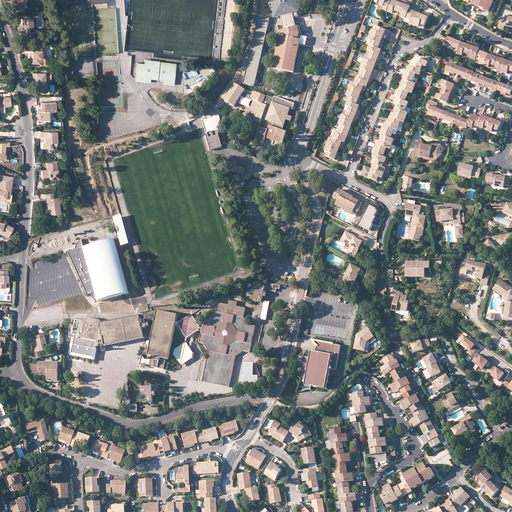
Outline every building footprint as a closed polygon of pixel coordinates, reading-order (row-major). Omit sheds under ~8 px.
[(11,0),(12,10),(22,9),(22,0),(11,0)] [(271,0),(272,2),(269,2),(271,7),(273,7),(275,15),(280,14),(281,17),(284,30),(285,34),(283,34),(282,36),(280,36),(274,69),(294,73),(300,40),(298,40),(300,33),(298,26),(296,27),(293,14),(292,11),(297,10),(295,2),(297,1),(297,0),(271,0)] [(383,10),(388,12),(392,0),(381,0),(380,5),(384,7),(383,10)] [(397,0),(397,2),(392,0),(388,12),(397,15),(398,12),(403,0),(401,0),(397,0)] [(407,2),(403,0),(398,12),(403,14),(402,17),(406,19),(411,7),(406,5),(407,2)] [(473,0),(473,1),(472,4),(485,9),(485,11),(489,13),(493,0),(473,0)] [(274,19),(281,17),(280,14),(275,15),(273,7),(271,7),(274,19)] [(415,9),(411,7),(406,19),(411,21),(409,24),(415,26),(419,14),(414,12),(415,9)] [(424,16),(419,14),(415,26),(424,29),(429,14),(425,13),(424,16)] [(270,19),(259,16),(243,84),(254,86),(270,19)] [(507,19),(501,17),(499,28),(504,29),(505,26),(511,27),(511,17),(507,16),(507,19)] [(23,19),(23,25),(23,28),(20,28),(20,33),(21,33),(22,38),(31,38),(31,27),(34,27),(33,18),(23,19)] [(373,30),(371,35),(383,39),(384,35),(387,36),(389,31),(377,27),(376,31),(373,30)] [(367,44),(370,45),(382,50),(383,45),(381,44),(383,39),(371,35),(367,44)] [(459,50),(461,43),(453,40),(454,39),(448,37),(446,45),(459,50)] [(463,53),(468,54),(472,42),(467,41),(466,45),(461,43),(459,50),(457,54),(462,56),(463,53)] [(476,61),(480,48),(475,46),(476,44),(472,42),(468,54),(472,56),(471,59),(476,61)] [(31,51),(31,59),(32,64),(41,64),(41,53),(40,45),(24,46),(24,51),(31,51)] [(380,54),(382,50),(370,45),(366,55),(381,60),(383,56),(380,54)] [(484,66),(488,56),(483,55),(484,53),(485,50),(480,48),(476,61),(475,63),(484,66)] [(495,66),(499,54),(494,53),(493,56),(492,58),(488,56),(484,66),(489,68),(490,65),(495,66)] [(498,71),(502,73),(507,61),(502,59),(503,56),(499,54),(495,66),(499,68),(498,71)] [(381,60),(366,55),(362,64),(374,68),(376,64),(379,65),(381,60)] [(412,61),(410,66),(422,70),(425,72),(429,62),(417,57),(415,62),(412,61)] [(507,61),(502,73),(511,76),(511,74),(511,59),(511,62),(507,61)] [(141,71),(140,79),(148,80),(148,76),(156,77),(164,78),(163,82),(173,83),(173,76),(173,75),(173,73),(174,64),(160,62),(154,61),(146,61),(145,64),(138,63),(137,71),(141,71)] [(451,72),(459,75),(462,68),(449,63),(446,71),(451,73),(451,72)] [(374,68),(362,64),(360,69),(364,70),(362,75),(374,79),(376,74),(373,73),(374,68)] [(196,73),(195,69),(181,75),(186,87),(216,75),(213,66),(196,73)] [(405,69),(403,74),(415,79),(417,74),(420,75),(422,70),(410,66),(408,70),(405,69)] [(462,68),(459,75),(467,78),(466,79),(472,81),(474,74),(475,73),(462,68)] [(33,78),(35,78),(38,78),(38,82),(35,82),(35,91),(42,91),(42,87),(45,87),(45,78),(51,78),(51,73),(33,73),(33,78)] [(362,75),(359,73),(355,82),(368,87),(369,82),(372,84),(374,79),(362,75)] [(404,80),(403,84),(415,89),(418,80),(415,79),(403,74),(401,78),(404,80)] [(474,74),(472,81),(471,81),(476,83),(477,83),(484,86),(487,79),(474,74)] [(500,84),(487,79),(484,86),(492,89),(492,90),(497,91),(500,84)] [(443,91),(454,95),(456,90),(453,89),(451,88),(453,84),(443,80),(441,85),(444,86),(443,91)] [(349,90),(361,95),(363,91),(366,92),(368,87),(355,82),(354,87),(351,86),(349,90)] [(241,97),(253,101),(254,101),(256,101),(252,110),(254,111),(251,120),(261,123),(256,137),(265,140),(266,138),(266,136),(279,140),(278,142),(276,146),(281,148),(287,132),(283,130),(287,120),(289,121),(291,117),(289,116),(291,109),(293,110),(295,105),(292,104),(293,103),(276,97),(275,99),(254,91),(252,96),(244,93),(245,90),(235,83),(224,100),(235,107),(241,97)] [(500,84),(497,91),(502,92),(502,91),(507,93),(510,95),(511,90),(511,87),(500,83),(500,84)] [(398,88),(396,92),(408,97),(409,93),(413,94),(415,89),(403,84),(401,89),(398,88)] [(453,100),(454,95),(443,91),(439,89),(436,99),(446,102),(447,98),(449,99),(453,100)] [(359,100),(361,95),(349,90),(345,100),(348,101),(360,106),(362,101),(359,100)] [(397,98),(395,103),(408,107),(409,103),(406,101),(408,97),(396,92),(394,97),(397,98)] [(0,103),(4,104),(4,106),(10,105),(9,97),(0,97),(0,103)] [(41,101),(41,107),(43,107),(43,110),(41,110),(38,111),(39,120),(47,120),(46,116),(49,116),(51,116),(51,110),(54,110),(54,101),(41,101)] [(360,106),(348,101),(346,106),(349,107),(348,112),(360,116),(361,111),(358,110),(360,106)] [(441,119),(444,112),(439,110),(439,109),(436,108),(438,104),(429,101),(426,109),(430,111),(428,114),(441,119)] [(396,109),(395,113),(407,118),(409,113),(406,112),(408,107),(395,103),(393,108),(396,109)] [(348,112),(344,110),(341,119),(353,124),(355,120),(358,121),(360,116),(348,112)] [(454,124),(457,117),(448,113),(449,113),(444,111),(444,112),(441,119),(454,124)] [(390,117),(388,121),(395,124),(397,120),(405,123),(407,118),(395,113),(393,118),(390,117)] [(479,127),(482,117),(483,116),(478,114),(477,117),(476,119),(472,117),(470,122),(468,127),(473,129),(474,125),(479,127)] [(482,117),(479,127),(483,129),(484,126),(489,127),(491,121),(492,119),(493,116),(489,114),(487,117),(487,119),(482,117)] [(203,120),(205,129),(214,127),(219,130),(222,125),(220,116),(203,120)] [(468,127),(470,122),(462,119),(462,118),(457,116),(457,117),(454,124),(467,129),(468,127)] [(491,121),(489,127),(488,131),(492,132),(494,129),(498,131),(502,119),(498,118),(496,121),(496,123),(491,121)] [(353,124),(341,119),(339,125),(342,126),(340,130),(352,135),(354,130),(351,129),(353,124)] [(383,125),(382,129),(393,134),(395,130),(398,131),(400,126),(395,124),(388,121),(386,126),(383,125)] [(340,130),(337,129),(334,138),(346,143),(347,138),(350,140),(352,135),(340,130)] [(382,135),(381,140),(393,144),(395,140),(392,138),(393,134),(382,129),(380,134),(382,135)] [(207,133),(206,134),(211,150),(222,147),(218,133),(215,131),(207,133)] [(51,148),(51,145),(51,142),(57,142),(56,132),(41,132),(41,137),(43,137),(43,148),(51,148)] [(334,138),(330,137),(327,146),(339,151),(341,146),(344,148),(346,143),(334,138)] [(376,143),(374,148),(386,152),(387,148),(391,150),(393,144),(381,140),(379,144),(376,143)] [(424,160),(425,159),(425,157),(433,159),(435,155),(438,158),(442,153),(441,152),(445,148),(441,145),(442,142),(434,140),(433,146),(423,144),(422,141),(416,142),(413,156),(420,157),(422,159),(424,160)] [(9,147),(9,143),(0,141),(0,159),(6,160),(6,155),(4,155),(5,147),(9,147)] [(339,151),(327,146),(325,151),(328,153),(327,157),(338,162),(340,156),(337,155),(339,151)] [(375,154),(373,158),(385,163),(387,158),(384,157),(386,152),(374,148),(372,153),(375,154)] [(374,164),(372,169),(385,174),(386,169),(384,168),(385,163),(373,158),(371,163),(374,164)] [(233,161),(232,164),(234,165),(231,171),(242,175),(245,168),(237,165),(238,162),(233,161)] [(47,164),(47,168),(49,168),(49,171),(47,171),(41,171),(42,179),(58,179),(57,170),(57,163),(47,164)] [(459,173),(472,176),(479,178),(482,168),(461,163),(459,173)] [(371,173),(372,169),(365,166),(362,174),(366,176),(368,172),(371,173)] [(383,179),(385,174),(372,169),(371,173),(368,172),(366,176),(366,177),(378,182),(380,177),(383,179)] [(493,175),(488,174),(487,181),(492,182),(496,187),(504,188),(505,184),(510,185),(511,178),(493,175)] [(12,177),(1,175),(0,180),(0,196),(6,198),(6,194),(9,194),(12,177)] [(413,180),(405,179),(403,189),(410,190),(413,180)] [(356,210),(360,202),(353,199),(354,197),(339,190),(337,194),(336,193),(334,197),(339,200),(336,205),(342,207),(344,204),(356,210)] [(46,195),(46,199),(48,199),(49,209),(49,213),(59,213),(59,202),(60,202),(60,197),(53,198),(53,194),(46,195)] [(511,204),(508,203),(507,204),(501,201),(492,205),(494,211),(500,208),(501,210),(504,212),(504,213),(511,215),(511,204)] [(362,203),(360,202),(356,210),(354,214),(356,215),(362,203)] [(406,209),(405,212),(416,214),(411,239),(419,241),(420,236),(422,236),(426,217),(423,217),(418,216),(419,212),(421,206),(405,202),(404,209),(406,209)] [(354,214),(356,210),(344,204),(342,207),(354,214)] [(447,211),(437,212),(438,224),(443,223),(443,221),(448,220),(448,219),(454,219),(455,223),(455,224),(461,223),(461,222),(461,220),(465,220),(465,214),(461,214),(460,210),(453,211),(453,210),(447,211)] [(408,238),(411,239),(416,214),(405,212),(405,215),(412,217),(408,238)] [(113,218),(121,247),(132,244),(124,215),(113,218)] [(0,230),(8,235),(12,228),(5,224),(2,223),(3,221),(0,220),(0,230)] [(463,226),(455,227),(456,238),(464,238),(463,226)] [(352,245),(351,248),(348,254),(355,257),(362,244),(365,246),(368,240),(360,236),(359,239),(358,240),(354,238),(355,237),(355,236),(346,232),(341,240),(352,245)] [(76,250),(70,252),(89,294),(93,293),(95,299),(98,298),(99,301),(129,293),(115,239),(84,249),(82,241),(79,243),(77,245),(76,250)] [(345,246),(351,248),(352,245),(341,240),(341,241),(346,244),(345,246)] [(488,240),(484,244),(496,256),(500,252),(488,240)] [(475,262),(471,260),(468,270),(473,272),(474,270),(479,271),(477,278),(482,279),(481,284),(487,286),(491,271),(485,270),(486,265),(481,263),(480,264),(475,263),(475,262)] [(406,262),(405,273),(410,273),(409,277),(418,277),(418,273),(425,273),(425,269),(429,269),(430,263),(419,262),(416,262),(406,262)] [(364,272),(351,265),(341,287),(356,294),(360,288),(354,285),(359,275),(362,277),(364,272)] [(511,287),(501,279),(495,287),(505,294),(509,302),(507,318),(511,318),(511,287)] [(268,287),(254,284),(253,290),(250,289),(249,295),(253,296),(253,298),(257,299),(257,301),(262,302),(264,296),(266,297),(268,287)] [(504,317),(507,318),(509,302),(505,294),(495,287),(493,289),(504,297),(507,303),(504,317)] [(408,296),(403,295),(400,294),(400,292),(400,291),(393,290),(391,295),(395,296),(392,310),(397,311),(398,309),(407,311),(409,301),(407,301),(408,296)] [(211,293),(204,297),(207,303),(214,300),(211,293)] [(250,353),(252,343),(250,343),(251,335),(254,335),(256,326),(250,324),(244,317),(246,308),(237,306),(238,302),(229,300),(227,305),(219,303),(217,312),(210,316),(205,316),(203,327),(200,326),(192,314),(179,323),(177,322),(178,315),(157,311),(156,318),(148,317),(140,316),(101,323),(101,321),(84,317),(83,321),(82,323),(77,322),(74,338),(73,344),(95,349),(97,341),(100,340),(104,339),(105,345),(145,339),(143,328),(145,328),(147,326),(149,326),(148,320),(155,321),(148,355),(153,357),(152,361),(143,359),(142,364),(151,365),(151,367),(165,369),(167,359),(169,360),(176,326),(179,326),(187,339),(199,330),(202,331),(199,343),(204,344),(209,351),(206,368),(203,382),(230,388),(236,356),(243,352),(247,358),(252,355),(250,353)] [(266,321),(270,301),(265,300),(261,320),(266,321)] [(82,323),(83,321),(76,319),(75,325),(71,324),(70,329),(70,337),(72,338),(74,338),(77,322),(82,323)] [(375,337),(368,327),(357,335),(354,351),(366,353),(368,342),(375,337)] [(45,345),(48,344),(45,335),(34,337),(35,341),(36,344),(34,345),(33,345),(35,354),(36,354),(42,353),(46,351),(45,345)] [(471,357),(476,351),(473,348),(474,346),(462,337),(460,339),(462,341),(460,344),(467,349),(464,352),(471,357)] [(97,341),(95,349),(93,357),(71,353),(73,344),(74,338),(72,338),(69,355),(96,360),(100,340),(97,341)] [(329,369),(335,370),(340,346),(312,340),(317,345),(315,352),(310,351),(309,358),(304,357),(301,378),(297,392),(302,391),(310,390),(310,386),(325,389),(329,369)] [(428,340),(412,345),(414,353),(426,349),(425,348),(430,346),(428,340)] [(193,359),(194,353),(186,342),(175,349),(174,355),(181,366),(193,359)] [(95,349),(73,344),(71,353),(93,357),(95,349)] [(394,354),(384,360),(387,365),(381,368),(383,372),(399,363),(394,354)] [(433,354),(424,359),(428,368),(440,362),(441,361),(439,358),(437,359),(436,360),(433,354)] [(483,358),(478,354),(472,362),(483,369),(488,362),(485,359),(483,358)] [(48,370),(48,373),(48,378),(53,378),(53,380),(58,381),(59,362),(39,362),(39,369),(48,370)] [(442,365),(440,362),(428,368),(427,369),(432,377),(441,372),(438,367),(440,366),(442,365)] [(253,363),(245,363),(244,376),(242,376),(242,385),(258,386),(258,376),(253,376),(253,363)] [(404,372),(399,363),(383,372),(385,375),(390,373),(393,378),(404,372)] [(499,370),(494,367),(489,374),(499,382),(505,375),(501,372),(499,370)] [(409,381),(404,372),(393,378),(396,383),(391,386),(393,390),(409,381)] [(447,375),(434,382),(439,391),(451,384),(447,375)] [(414,389),(409,381),(393,390),(395,393),(400,390),(403,395),(414,389)] [(503,389),(506,391),(508,389),(511,392),(511,383),(510,386),(507,383),(503,389)] [(158,390),(158,386),(142,387),(142,392),(144,392),(144,398),(143,398),(143,400),(148,400),(148,402),(153,402),(153,396),(156,396),(155,392),(156,392),(157,390),(158,390)] [(418,398),(414,389),(403,395),(406,400),(400,403),(402,407),(418,398)] [(364,392),(352,394),(353,400),(354,404),(372,401),(372,397),(365,398),(364,392)] [(452,407),(458,403),(462,401),(458,393),(454,395),(453,393),(447,397),(448,399),(443,402),(449,412),(454,409),(452,407)] [(423,407),(418,398),(402,407),(404,411),(410,408),(413,413),(423,407)] [(125,400),(125,410),(131,409),(131,412),(138,411),(137,404),(132,405),(131,400),(125,400)] [(373,405),(372,401),(354,404),(354,408),(355,414),(367,412),(366,406),(373,405)] [(495,401),(490,404),(494,412),(499,409),(495,401)] [(428,416),(423,407),(413,413),(416,418),(410,421),(412,424),(428,416)] [(377,413),(365,415),(367,424),(385,422),(384,418),(378,419),(377,413)] [(470,415),(459,420),(461,424),(452,429),(457,438),(468,431),(470,435),(477,431),(475,428),(477,427),(474,422),(471,423),(469,420),(472,419),(470,415)] [(433,424),(428,416),(412,424),(414,428),(419,425),(422,430),(433,424)] [(44,420),(26,425),(28,434),(38,431),(40,442),(49,440),(44,420)] [(281,424),(276,420),(269,431),(275,434),(273,437),(283,442),(290,432),(280,426),(281,424)] [(225,434),(234,432),(238,431),(236,421),(219,426),(222,437),(226,436),(225,434)] [(297,435),(301,441),(312,435),(308,426),(301,422),(299,425),(295,423),(290,431),(293,433),(294,432),(297,435)] [(385,422),(367,424),(368,434),(380,433),(379,427),(386,426),(385,422)] [(438,434),(433,424),(422,430),(425,436),(420,438),(422,442),(438,434)] [(70,446),(73,435),(75,432),(62,428),(58,440),(66,443),(66,444),(70,446)] [(200,435),(202,442),(202,443),(205,442),(219,439),(216,428),(202,431),(203,433),(200,434),(200,435)] [(341,429),(329,430),(331,440),(349,437),(349,434),(342,435),(341,429)] [(184,447),(194,444),(202,442),(200,435),(196,436),(195,431),(181,435),(184,447)] [(299,442),(301,441),(297,435),(294,432),(293,433),(293,434),(297,437),(299,442)] [(79,446),(86,448),(89,438),(78,433),(77,437),(73,435),(70,446),(73,447),(75,444),(79,446)] [(381,438),(380,433),(368,434),(370,445),(388,442),(387,438),(381,438)] [(442,442),(438,434),(422,442),(424,445),(429,443),(432,447),(442,442)] [(159,447),(160,453),(164,452),(171,451),(170,448),(177,447),(174,436),(167,437),(167,438),(161,440),(162,444),(158,445),(159,447)] [(350,441),(349,437),(331,440),(333,450),(344,449),(343,442),(350,441)] [(104,456),(104,458),(107,459),(108,457),(110,452),(107,450),(108,446),(96,442),(92,452),(98,454),(104,456)] [(388,445),(388,442),(370,445),(371,454),(383,453),(382,446),(388,445)] [(156,454),(157,456),(161,455),(160,453),(159,447),(155,448),(153,443),(139,447),(143,458),(150,456),(156,454)] [(111,459),(121,462),(125,451),(112,446),(110,452),(108,457),(111,459)] [(303,454),(304,464),(317,462),(314,447),(302,449),(303,454)] [(0,466),(2,471),(8,468),(5,460),(6,458),(15,454),(12,448),(1,453),(1,454),(0,454),(0,466)] [(442,457),(440,454),(446,451),(447,454),(449,453),(447,448),(430,455),(432,461),(442,457)] [(345,455),(344,449),(333,450),(334,460),(352,457),(352,454),(345,455)] [(262,455),(253,450),(246,462),(258,469),(266,455),(263,453),(262,455)] [(353,461),(352,457),(334,460),(335,470),(347,468),(346,462),(353,461)] [(51,466),(49,467),(50,478),(60,477),(59,474),(61,474),(60,466),(62,466),(62,461),(50,462),(51,466)] [(274,465),(274,463),(271,461),(264,473),(276,480),(282,470),(279,468),(274,465)] [(206,465),(206,463),(197,463),(197,466),(193,467),(193,475),(215,473),(215,464),(206,465)] [(415,469),(424,483),(432,478),(431,477),(435,475),(430,467),(427,469),(424,464),(415,469)] [(186,485),(189,484),(188,466),(184,466),(184,468),(178,468),(178,475),(176,475),(177,484),(184,483),(185,485),(186,485)] [(318,487),(316,468),(303,470),(304,473),(302,474),(303,481),(307,481),(308,488),(318,487)] [(348,474),(347,468),(335,470),(337,480),(355,477),(355,473),(348,474)] [(404,475),(412,490),(424,483),(415,469),(404,475)] [(480,485),(482,488),(492,479),(493,478),(486,471),(478,478),(482,482),(480,485)] [(249,472),(237,474),(240,490),(245,489),(251,488),(249,472)] [(18,489),(21,483),(23,483),(21,478),(18,479),(16,475),(6,479),(7,483),(9,485),(11,487),(9,488),(11,492),(12,492),(14,492),(14,493),(19,491),(18,489)] [(403,483),(398,486),(404,496),(413,492),(412,490),(404,475),(400,477),(403,483)] [(355,477),(337,480),(339,490),(350,488),(349,482),(356,481),(355,477)] [(98,494),(97,487),(97,479),(86,480),(87,494),(98,494)] [(492,479),(482,488),(491,497),(499,490),(495,486),(497,484),(492,479)] [(142,493),(142,497),(152,497),(152,480),(139,481),(139,493),(142,493)] [(107,494),(111,494),(111,493),(125,494),(126,482),(111,481),(111,486),(106,485),(107,494)] [(213,481),(199,481),(199,495),(200,495),(201,499),(204,499),(212,499),(212,494),(212,485),(213,485),(213,481)] [(390,483),(386,485),(395,501),(404,496),(398,486),(393,489),(390,483)] [(278,494),(277,488),(276,488),(275,484),(267,486),(270,503),(282,502),(281,494),(278,494)] [(67,494),(66,485),(54,485),(55,499),(58,499),(58,503),(66,502),(66,498),(68,498),(67,494)] [(386,493),(381,496),(386,506),(392,503),(395,501),(386,485),(383,487),(386,493)] [(251,488),(245,489),(246,494),(247,493),(249,501),(247,501),(248,506),(255,505),(254,501),(260,500),(258,487),(251,488)] [(459,505),(469,495),(462,487),(453,496),(452,496),(449,499),(450,499),(456,510),(460,507),(459,505)] [(511,490),(506,487),(498,499),(508,505),(509,504),(511,506),(511,490)] [(351,494),(350,488),(339,490),(340,499),(358,497),(358,493),(351,494)] [(315,503),(315,507),(315,511),(318,511),(324,511),(322,498),(317,498),(317,495),(310,496),(310,500),(312,499),(312,503),(315,503)] [(471,497),(469,495),(459,505),(460,507),(471,497)] [(26,511),(26,508),(30,507),(29,503),(30,503),(28,497),(18,500),(18,501),(11,503),(12,507),(13,511),(26,511)] [(359,501),(358,497),(340,499),(342,509),(353,508),(352,502),(359,501)] [(212,499),(204,499),(204,511),(216,511),(216,498),(212,499)] [(457,511),(456,510),(450,499),(447,501),(447,503),(448,504),(441,508),(443,511),(457,511)] [(99,511),(99,502),(87,502),(88,506),(89,506),(89,511),(99,511)] [(162,511),(163,509),(159,509),(158,503),(143,504),(143,511),(162,511)] [(163,509),(162,511),(183,511),(183,503),(167,503),(167,506),(163,506),(163,509)]
